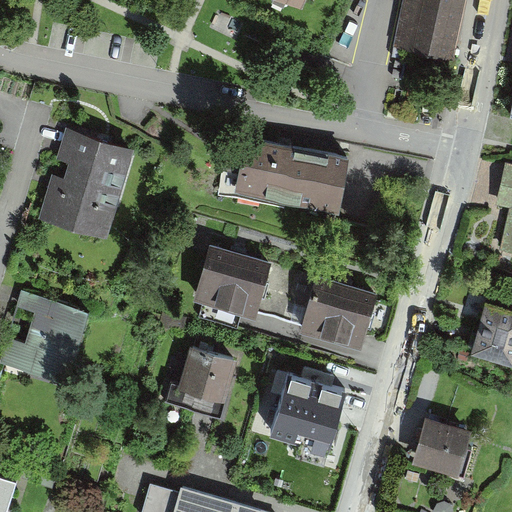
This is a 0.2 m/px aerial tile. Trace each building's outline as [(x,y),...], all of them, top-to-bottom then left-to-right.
[(264,0),(291,12),(296,0),(264,0)] [(405,0),(394,47),(454,60),(467,0),(405,0)] [(130,157),(90,146),(59,137),(49,169),(60,172),(55,189),(43,186),(30,229),(102,251),(130,157)] [(235,145),(225,202),(331,221),(342,164),(319,160),(235,145)] [(493,258),(511,262),(511,174),(497,171),(488,213),(502,217),(493,258)] [(246,322),(261,271),(201,253),(185,305),(199,309),(193,327),(232,338),(237,319),(246,322)] [(349,354),(366,301),(306,282),(289,335),(349,354)] [(0,373),(57,390),(79,318),(16,299),(0,350),(0,373)] [(511,318),(476,309),(459,358),(504,369),(511,346),(511,318)] [(159,411),(215,429),(221,409),(215,407),(227,366),(183,352),(170,392),(165,390),(159,411)] [(315,437),(328,394),(280,380),(267,423),(315,437)] [(456,454),(461,436),(414,423),(402,468),(456,483),(463,456),(456,454)] [(232,511),(172,495),(170,501),(143,493),(138,511),(232,511)]
